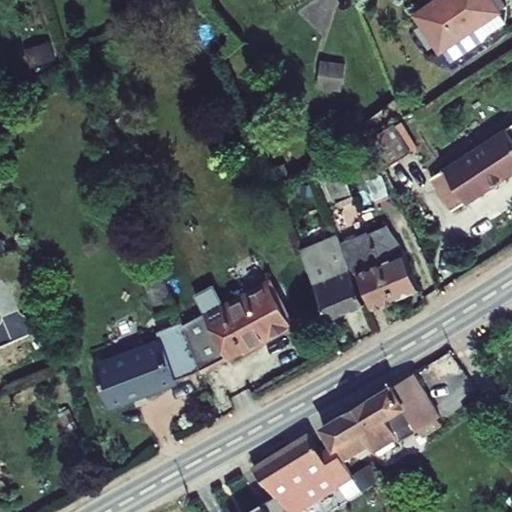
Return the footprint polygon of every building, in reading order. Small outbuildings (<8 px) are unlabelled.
[(498,9),(493,0),(437,0),(419,10),(438,44),(498,9)] [(342,89),(343,62),(321,61),(319,88),(342,89)] [(416,148),(401,120),(373,135),(388,163),(416,148)] [(418,180),(437,213),(511,168),(511,131),(509,127),(418,180)] [(377,171),(364,177),(376,203),(389,197),(377,171)] [(331,180),(348,213),(363,205),(347,172),(331,180)] [(350,218),(366,210),(363,205),(348,213),(350,218)] [(402,232),(381,242),(410,304),(434,293),(402,232)] [(344,241),(309,256),(341,331),(377,311),(363,281),(360,274),(351,255),(348,249),(344,241)] [(387,313),(410,304),(381,242),(361,251),(351,255),(360,274),(363,281),(370,279),(387,313)] [(351,255),(361,251),(358,245),(348,249),(351,255)] [(183,318),(170,284),(154,291),(167,324),(183,318)] [(225,355),(231,368),(295,334),(274,293),(229,317),(227,313),(209,323),(211,327),(217,338),(212,341),(217,358),(225,355)] [(217,338),(211,327),(191,338),(206,379),(207,381),(231,368),(225,355),(217,358),(212,341),(217,338)] [(170,350),(106,375),(121,415),(185,390),(184,387),(206,379),(191,338),(189,334),(167,342),(170,350)] [(409,373),(322,428),(334,447),(344,463),(367,448),(370,452),(392,438),(398,446),(436,421),(442,430),(466,416),(441,377),(420,390),(409,373)] [(365,495),(344,463),(334,447),(320,457),(307,437),(261,467),(279,494),(291,511),(300,511),(339,487),(350,505),(365,495)] [(242,511),(287,511),(276,492),(242,511)] [(291,511),(279,494),(276,492),(287,511),(291,511)]
